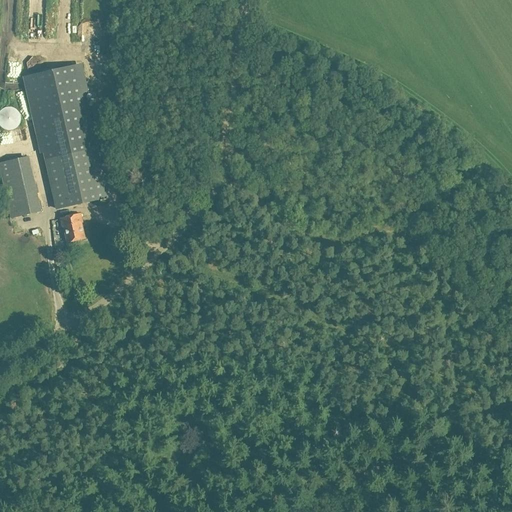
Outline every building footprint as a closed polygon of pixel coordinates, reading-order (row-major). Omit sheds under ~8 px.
[(62,63),(63,70),(71,69),(70,62),(62,63)] [(107,199),(97,156),(98,156),(79,73),(29,84),(48,167),(57,210),(107,199)] [(19,123),(20,119),(19,115),(17,112),(14,109),(11,108),(7,108),(3,109),(0,112),(0,111),(0,126),(3,129),(7,130),(11,130),(14,129),(17,126),(19,123)] [(23,159),(0,163),(0,172),(10,219),(36,213),(23,159)] [(80,213),(59,218),(62,228),(63,228),(67,244),(85,239),(81,224),(82,224),(80,213)] [(193,464),(185,466),(189,484),(197,482),(193,464)]
